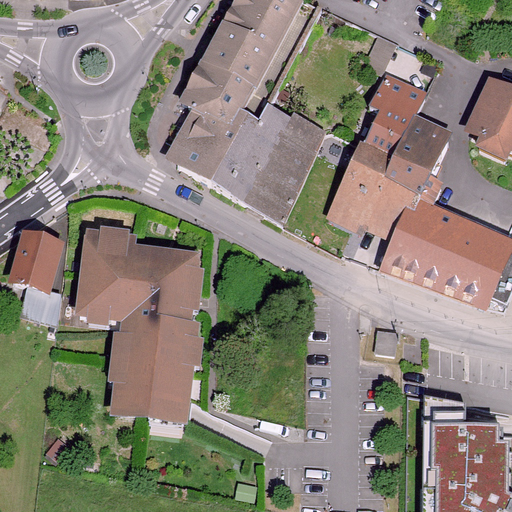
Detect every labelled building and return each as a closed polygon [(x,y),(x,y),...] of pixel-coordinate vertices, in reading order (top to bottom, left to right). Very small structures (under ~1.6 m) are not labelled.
[(323,10),(302,0),(238,0),(182,104),(192,111),(232,134),(239,138),(255,144),(271,114),(323,10)] [(367,150),(398,163),(412,130),(426,100),(383,81),(369,111),(382,117),(367,150)] [(511,94),(496,87),(475,132),(489,138),(484,150),(509,161),(511,155),(511,94)] [(213,186),(239,138),(232,134),(192,111),(175,141),(181,144),(171,161),(213,186)] [(239,138),(213,186),(283,226),(326,135),(294,121),(292,124),(271,114),(255,144),(239,138)] [(387,187),(423,204),(434,209),(443,190),(431,185),(449,146),(412,130),(398,163),(387,187)] [(387,187),(398,163),(367,150),(337,214),(366,230),(373,217),(406,233),(407,234),(423,204),(387,187)] [(407,234),(406,233),(400,247),(387,275),(479,308),(483,308),(509,249),(504,247),(432,214),(434,209),(423,204),(407,234)] [(366,230),(400,247),(406,233),(373,217),(366,230)] [(191,290),(195,263),(136,255),(138,245),(92,240),(82,318),(129,324),(117,414),(185,423),(187,411),(197,331),(189,330),(194,291),(191,290)] [(58,252),(25,243),(12,287),(28,290),(21,318),(59,326),(62,297),(45,294),(58,252)] [(511,250),(509,249),(483,308),(509,315),(511,308),(511,250)] [(397,340),(378,338),(376,357),(394,359),(397,340)] [(466,415),(434,414),(431,511),(511,511),(511,502),(502,498),(503,438),(465,438),(465,430),(466,415)]
